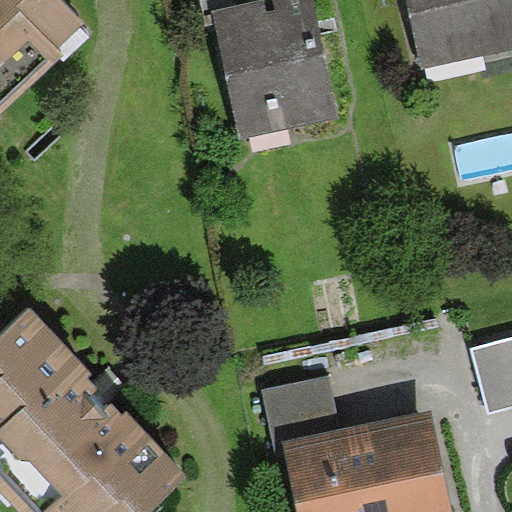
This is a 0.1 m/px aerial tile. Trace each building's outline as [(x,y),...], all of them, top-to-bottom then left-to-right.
[(0,0),(0,90),(80,18),(73,10),(64,0),(0,0)] [(206,8),(239,0),(193,0),(196,10),(206,8)] [(330,113),(305,0),(239,0),(206,8),(234,133),(330,113)] [(511,45),(511,0),(399,0),(411,64),(511,45)] [(0,460),(50,511),(137,511),(182,469),(105,391),(22,305),(0,325),(0,460)] [(511,328),(470,340),(489,408),(511,401),(511,328)] [(454,511),(431,402),(346,420),(336,372),(271,386),(281,434),(290,432),(306,511),(454,511)]
